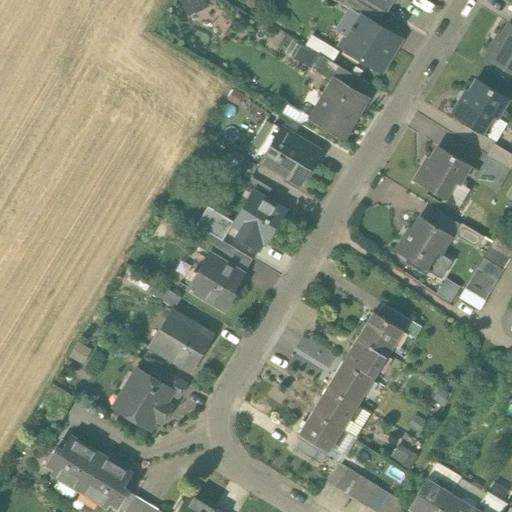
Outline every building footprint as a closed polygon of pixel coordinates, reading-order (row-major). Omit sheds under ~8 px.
[(200,0),(175,0),(176,9),(201,8),(200,0)] [(373,5),(363,0),(344,0),(342,4),(359,14),(360,13),(366,17),(373,5)] [(394,0),(366,0),(387,12),(394,0)] [(366,17),(360,13),(359,14),(340,47),(381,71),(401,38),(366,17)] [(511,24),(509,22),(501,36),(499,34),(485,57),(511,72),(511,24)] [(339,65),(318,53),(310,67),(330,79),(339,65)] [(507,98),(477,80),(469,93),(466,92),(453,114),(486,134),(497,116),(507,98)] [(364,98),(335,81),(313,118),(342,135),(364,98)] [(300,124),(281,112),(273,125),(279,128),(280,126),(293,134),(300,124)] [(506,122),(497,116),(486,134),(496,140),(506,122)] [(293,134),(280,126),(279,128),(259,161),(301,186),(321,151),(293,134)] [(511,166),(511,153),(495,144),(488,156),(510,169),(511,166)] [(469,164),(439,146),(431,159),(428,158),(415,180),(447,201),(469,164)] [(258,166),(235,152),(229,162),(251,176),(258,166)] [(510,169),(488,156),(481,168),(503,181),(510,169)] [(271,188),(252,177),(246,187),(252,191),(265,198),(271,188)] [(265,198),(252,191),(233,223),(266,243),(285,211),(265,198)] [(451,235),(420,216),(412,229),(410,228),(396,250),(429,270),(451,235)] [(484,236),(463,223),(456,236),(476,248),(484,236)] [(235,248),(214,236),(206,251),(209,253),(226,263),(235,248)] [(511,255),(511,246),(496,236),(490,247),(510,259),(511,255)] [(510,259),(490,247),(483,257),(504,269),(510,259)] [(226,263),(209,253),(188,287),(226,310),(236,292),(234,291),(244,274),(226,263)] [(504,269),(483,257),(477,267),(497,279),(504,269)] [(497,279),(477,267),(471,277),(491,290),(497,279)] [(444,275),(434,292),(449,301),(460,285),(444,275)] [(491,290),(471,277),(465,288),(485,300),(491,290)] [(181,297),(157,282),(151,293),(174,307),(181,297)] [(485,300),(465,288),(459,298),(479,310),(485,300)] [(212,333),(172,310),(150,346),(190,370),(212,333)] [(396,325),(373,311),(358,336),(388,354),(403,330),(396,325)] [(421,327),(402,315),(396,325),(403,330),(415,337),(421,327)] [(388,354),(358,336),(343,360),(373,379),(388,354)] [(83,361),(88,350),(74,343),(69,354),(83,361)] [(373,379),(343,360),(327,385),(358,403),(373,379)] [(186,383),(155,364),(148,375),(173,390),(171,392),(178,396),(186,383)] [(148,375),(136,368),(122,392),(129,396),(120,410),(150,427),(156,417),(162,421),(167,414),(160,410),(171,392),(173,390),(148,375)] [(74,396),(53,383),(45,395),(66,408),(74,396)] [(358,403),(327,385),(312,409),(343,428),(358,403)] [(343,428),(312,409),(297,434),(320,448),(327,453),(343,428)] [(101,454),(70,435),(61,449),(55,446),(46,462),(54,467),(51,472),(79,489),(101,454)] [(320,448),(301,436),(294,447),(313,459),(320,448)] [(132,473),(101,454),(79,489),(108,506),(110,502),(119,507),(128,490),(123,487),(132,473)] [(348,468),(338,462),(326,481),(337,487),(348,468)] [(358,474),(348,468),(337,487),(347,493),(358,474)] [(368,481),(358,474),(347,493),(357,499),(368,481)] [(439,511),(451,492),(426,477),(409,506),(408,508),(415,511),(439,511)] [(511,492),(511,490),(493,479),(486,491),(506,503),(511,492)] [(368,481),(357,499),(367,506),(379,487),(368,481)] [(379,487),(367,506),(377,511),(389,493),(379,487)] [(486,491),(476,507),(483,511),(500,511),(506,503),(486,491)] [(472,511),(476,507),(451,492),(439,511),(472,511)] [(219,511),(189,493),(176,511),(219,511)] [(391,511),(399,499),(389,493),(377,511),(391,511)] [(139,511),(146,501),(135,494),(123,511),(139,511)] [(409,506),(399,499),(391,511),(405,511),(408,508),(409,506)] [(155,511),(158,508),(146,501),(139,511),(155,511)]
